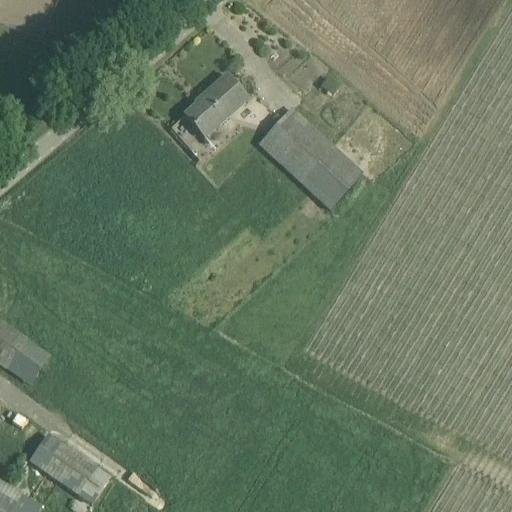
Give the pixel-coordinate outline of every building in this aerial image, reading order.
[(247,102),(239,94),(226,79),(202,100),(204,101),(185,118),(204,140),(247,102)] [(330,212),(362,177),(291,111),(258,147),(330,212)] [(0,366),(7,371),(27,343),(0,324),(0,366)] [(92,510),(110,482),(90,467),(71,494),(92,510)] [(0,485),(0,511),(14,511),(22,498),(0,485)]
